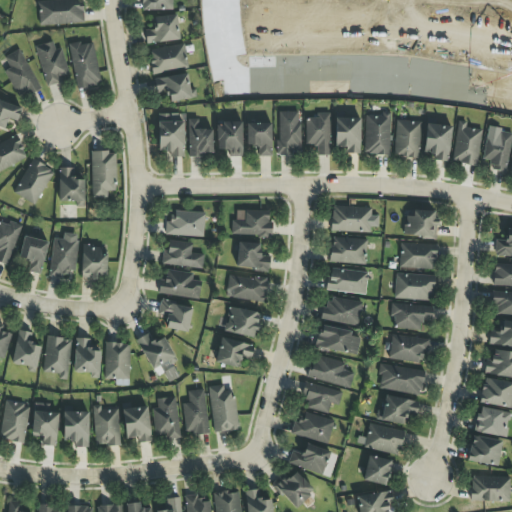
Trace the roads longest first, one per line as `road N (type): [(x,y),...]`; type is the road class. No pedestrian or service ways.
road 1 (residential): [(137,189),(421,188),(511,204)]
road 2 (residential): [(125,301),(137,189),(108,0)]
road 3 (residential): [(468,195),(430,477)]
road 4 (residential): [(242,459),(263,417),(284,336),(298,186)]
road 5 (residential): [(0,470),(113,477),(242,459)]
road 6 (residential): [(0,294),(91,311),(125,301)]
